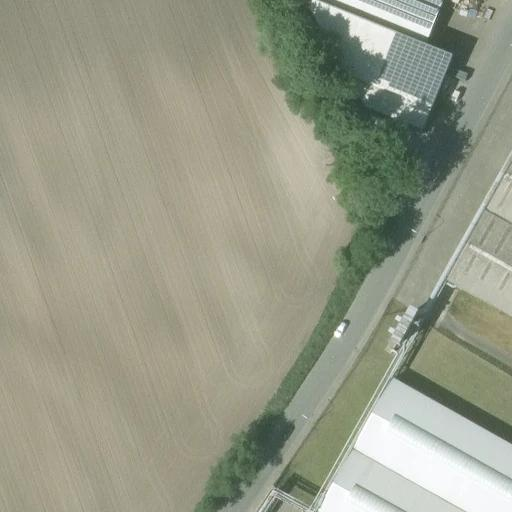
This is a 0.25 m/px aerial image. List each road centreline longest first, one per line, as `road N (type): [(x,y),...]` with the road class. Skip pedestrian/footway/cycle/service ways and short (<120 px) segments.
road 1 (unclassified): [(511,32),(360,322),(230,511)]
road 2 (unknown): [(360,322),(511,419)]
